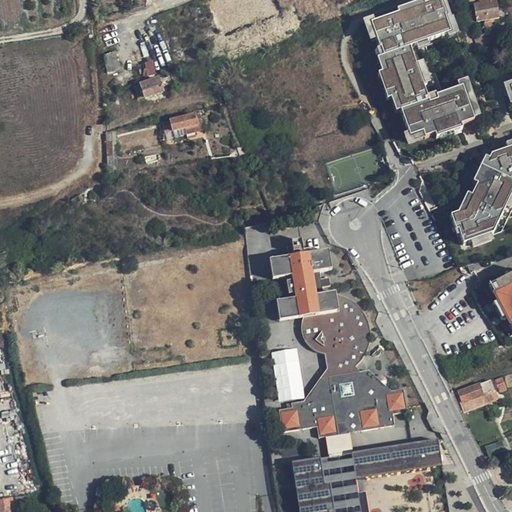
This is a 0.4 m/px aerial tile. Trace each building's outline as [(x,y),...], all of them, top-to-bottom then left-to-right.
[(469,0),(470,6),(479,3),(480,6),(475,6),(476,22),(497,19),(495,4),(489,4),(488,1),(491,0),(469,0)] [(431,9),(432,11),(436,10),(447,43),(443,44),(444,47),(451,45),(438,6),(431,9)] [(443,44),(447,43),(436,10),(432,11),(420,15),(393,24),(378,29),(376,30),(380,43),(383,54),(387,64),(382,65),(380,62),(379,66),(395,113),(400,111),(410,138),(410,139),(424,135),(426,141),(437,137),(461,129),(474,124),(473,121),(463,91),(461,92),(429,103),(424,87),(418,70),(413,54),(443,44)] [(392,21),(393,24),(420,15),(419,12),(392,21)] [(113,83),(145,73),(142,60),(121,67),(120,61),(116,61),(115,51),(119,50),(117,21),(102,21),(106,71),(109,71),(113,83)] [(375,45),(380,43),(376,30),(378,29),(376,25),(369,27),(375,45)] [(142,60),(145,73),(147,76),(176,66),(170,45),(140,54),(142,60)] [(383,54),(378,55),(380,62),(382,65),(387,64),(383,54)] [(423,69),(418,70),(424,87),(429,86),(423,69)] [(163,93),(162,88),(171,85),(168,77),(141,85),(145,99),(163,93)] [(460,89),(461,92),(463,91),(473,121),(478,120),(467,87),(460,89)] [(511,103),(508,93),(511,91),(511,89),(503,93),(509,109),(511,107),(511,103)] [(197,126),(195,117),(171,123),(173,132),(197,126)] [(462,133),(461,129),(437,137),(438,141),(462,133)] [(409,146),(426,141),(424,135),(410,139),(410,138),(407,139),(409,146)] [(461,217),(454,219),(458,233),(462,232),(466,247),(487,240),(511,192),(511,150),(492,158),(493,161),(490,160),(478,184),(472,196),(461,217)] [(478,184),(490,160),(486,157),(473,182),(478,184)] [(511,192),(487,240),(496,238),(511,206),(511,192)] [(456,215),(461,217),(472,196),(467,194),(456,215)] [(305,250),(303,240),(292,242),(294,251),(305,250)] [(319,437),(339,434),(337,423),(349,421),(350,423),(351,425),(352,427),(353,428),(354,429),(355,430),(356,430),(357,431),(358,431),(359,431),(361,431),(395,426),(393,414),(407,412),(404,387),(391,389),(368,370),(361,371),(356,365),(361,358),(366,350),(369,341),(370,335),(370,329),(369,329),(367,318),(364,313),(360,307),(355,302),(349,298),(344,296),(338,295),(328,295),(327,288),(334,287),(332,274),(325,276),(324,270),(334,269),(331,249),(272,258),(275,278),(295,275),(296,280),(289,281),(291,293),(298,292),(299,303),(280,305),(283,320),(306,317),(305,325),(306,331),(307,337),(310,342),(313,347),(319,351),(327,355),(334,357),(336,369),(309,400),(301,402),(301,403),(300,403),(300,404),(282,407),(285,430),(317,425),(319,437)] [(511,275),(496,284),(501,293),(496,296),(511,325),(511,324),(511,275)] [(501,293),(496,284),(485,290),(511,338),(511,337),(511,324),(511,325),(496,296),(501,293)] [(501,396),(510,393),(505,379),(496,382),(501,396)] [(496,405),(492,395),(488,385),(493,383),(494,383),(493,381),(459,393),(468,415),(496,405)] [(488,385),(492,395),(497,393),(493,383),(488,385)] [(337,423),(339,434),(342,457),(364,453),(361,431),(359,431),(358,431),(357,431),(356,430),(355,430),(354,429),(353,428),(352,427),(351,425),(350,423),(349,421),(337,423)] [(504,441),(486,446),(489,456),(507,450),(504,441)] [(14,506),(12,500),(0,502),(0,511),(27,511),(26,505),(14,506)]
